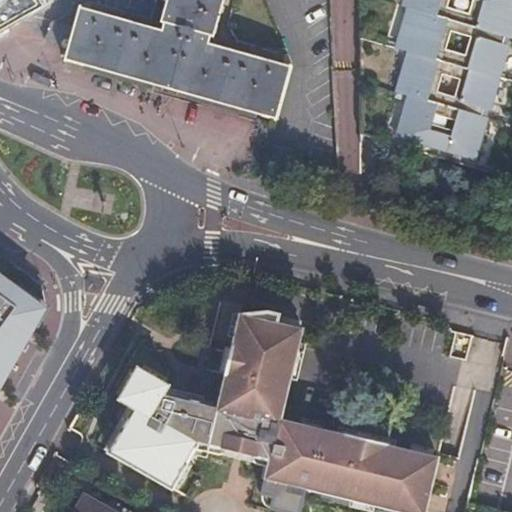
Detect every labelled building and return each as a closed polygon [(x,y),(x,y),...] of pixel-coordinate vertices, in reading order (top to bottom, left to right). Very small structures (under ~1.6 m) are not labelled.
[(0,0),(0,28),(40,5),(37,0),(0,0)] [(275,118),(290,66),(204,43),(207,34),(211,36),(221,0),(166,0),(160,22),(164,22),(162,30),(78,6),(72,26),(50,21),(45,42),(67,48),(64,60),(275,118)] [(511,0),(358,0),(359,91),(383,98),(383,131),(501,169),(511,131),(511,0)] [(475,250),(491,254),(496,235),(481,230),(475,250)] [(0,390),(36,328),(33,326),(43,309),(0,277),(0,390)] [(225,456),(226,454),(248,459),(251,464),(256,467),(262,468),(265,468),(268,469),(266,479),(264,485),(264,490),(265,495),(267,499),(270,502),(275,506),(281,508),(288,509),(300,511),(303,511),(309,489),(403,511),(415,511),(430,456),(280,420),(300,329),(293,328),(277,324),(278,316),(277,315),(266,312),(238,314),(226,369),(218,404),(176,395),(167,393),(173,382),(137,362),(121,390),(119,393),(136,403),(112,448),(174,484),(192,452),(202,454),(218,458),(222,458),(225,456)] [(77,511),(114,511),(89,494),(77,511)]
